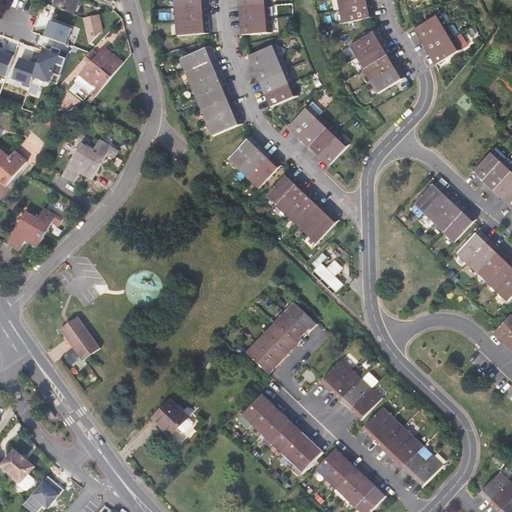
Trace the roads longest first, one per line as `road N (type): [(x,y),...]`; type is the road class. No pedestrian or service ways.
road 1 (residential): [(4,313),(107,209),(153,123),(154,95),(129,0)]
road 2 (unknown): [(153,123),(376,324)]
road 3 (residential): [(223,0),(229,47),(265,130),(350,208),(368,210)]
road 4 (tertiary): [(146,511),(4,313)]
road 5 (residential): [(311,348),(281,381),(423,511)]
road 6 (unclassified): [(451,489),(468,463),(468,435),(384,340)]
road 7 (unclassified): [(93,486),(28,424),(11,384),(7,342)]
road 8 (residential): [(511,372),(466,329),(441,320),(384,340)]
road 9 (residential): [(511,227),(395,137)]
road 10 (unclassified): [(384,340),(368,280),(368,210)]
